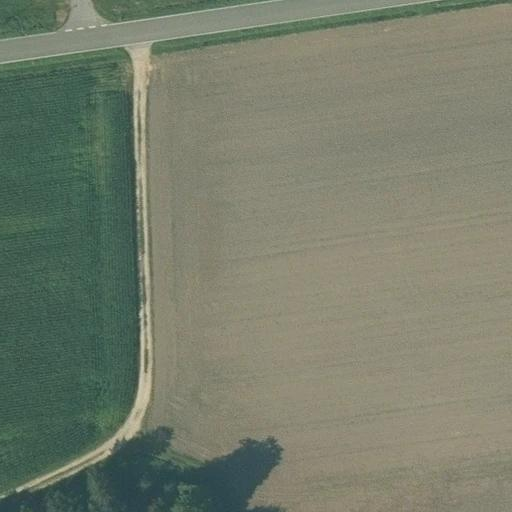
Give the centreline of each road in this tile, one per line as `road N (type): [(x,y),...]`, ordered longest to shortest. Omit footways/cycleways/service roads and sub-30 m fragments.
road 1 (track): [(136,31),(145,386),(130,430),(111,449),(0,504)]
road 2 (secondary): [(365,0),(90,37)]
road 3 (track): [(118,442),(199,473),(229,511)]
